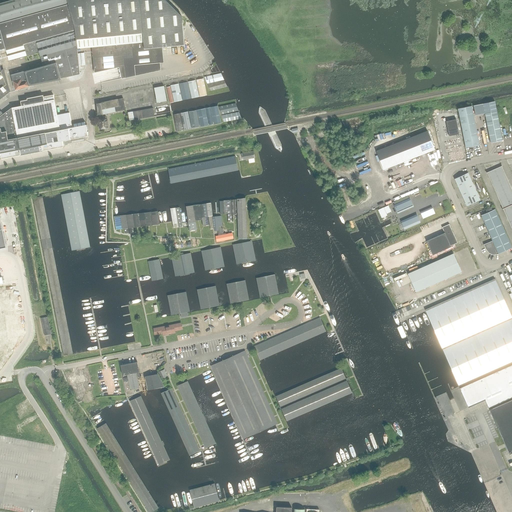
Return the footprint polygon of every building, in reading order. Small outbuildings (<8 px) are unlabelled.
[(12,75),(16,90),(29,86),(29,84),(30,84),(30,85),(32,84),(33,84),(72,76),(73,76),(72,73),(70,67),(79,65),(78,53),(78,52),(77,47),(77,46),(76,39),(91,38),(92,52),(94,73),(119,67),(121,78),(121,79),(161,70),(160,63),(155,63),(154,48),(184,45),(182,17),(165,0),(14,0),(0,4),(0,30),(5,48),(9,61),(39,52),(43,66),(12,75)] [(73,76),(80,75),(79,71),(79,65),(70,67),(72,73),(73,76)] [(0,98),(2,97),(9,92),(10,91),(4,70),(1,71),(0,67),(0,98)] [(220,73),(219,74),(204,77),(207,84),(224,80),(220,73)] [(203,78),(196,80),(200,97),(207,95),(203,78)] [(196,80),(188,82),(191,98),(199,97),(196,80)] [(208,84),(210,91),(227,87),(224,80),(208,84)] [(187,82),(180,84),(179,84),(180,87),(183,100),(191,99),(187,82)] [(174,102),(180,101),(182,101),(180,90),(179,84),(170,86),(174,102)] [(164,86),(154,88),(157,103),(167,101),(164,86)] [(16,107),(12,108),(4,114),(0,116),(0,154),(1,159),(63,147),(62,141),(85,137),(86,136),(88,136),(86,125),(72,128),(72,124),(71,124),(69,113),(57,115),(54,100),(54,97),(53,95),(43,97),(43,95),(27,98),(27,100),(20,101),(21,106),(16,107)] [(125,109),(123,98),(117,99),(99,103),(97,104),(97,108),(96,108),(97,111),(98,115),(102,114),(125,109)] [(495,101),(473,106),(475,115),(485,114),(491,143),(502,141),(495,101)] [(219,107),(221,114),(238,110),(236,104),(219,107)] [(214,124),(220,123),(221,123),(217,106),(211,107),(214,124)] [(466,149),(480,146),(472,107),(458,110),(466,149)] [(154,116),(153,108),(128,113),(129,121),(154,116)] [(200,127),(207,125),(208,125),(207,120),(207,116),(205,108),(197,110),(199,122),(200,127)] [(191,128),(198,127),(199,127),(196,110),(188,112),(191,128)] [(184,130),(190,129),(191,129),(190,124),(188,112),(181,113),(184,130)] [(239,112),(222,116),(224,121),(224,122),(241,118),(239,112)] [(176,131),(183,130),(183,129),(180,113),(173,115),(176,131)] [(104,128),(107,128),(107,119),(106,119),(106,117),(103,117),(103,119),(98,120),(98,121),(98,122),(98,123),(99,129),(104,128),(104,129),(104,128)] [(459,134),(456,119),(446,121),(449,136),(459,134)] [(427,130),(375,151),(383,171),(435,150),(427,130)] [(255,158),(253,151),(241,153),(243,161),(255,158)] [(180,181),(238,169),(235,156),(168,169),(170,183),(180,181)] [(467,206),(480,200),(468,173),(454,179),(467,206)] [(90,247),(79,191),(61,194),(72,251),(90,247)] [(73,354),(62,302),(42,196),(33,198),(64,355),(73,354)] [(408,196),(393,203),(395,205),(394,206),(398,213),(413,206),(410,199),(409,199),(408,196)] [(237,199),(238,239),(247,239),(245,198),(237,199)] [(199,204),(192,205),(195,221),(202,220),(199,204)] [(192,205),(186,206),(188,219),(188,222),(189,230),(196,229),(195,221),(192,205)] [(383,208),(378,210),(382,218),(387,215),(385,212),(386,214),(390,212),(388,206),(383,208)] [(432,208),(420,213),(423,219),(435,213),(432,208)] [(511,248),(495,209),(481,215),(498,254),(511,248)] [(157,211),(150,212),(152,225),(159,224),(157,211)] [(150,212),(138,213),(140,227),(152,225),(150,212)] [(132,228),(140,227),(138,213),(126,215),(128,228),(129,233),(129,234),(132,233),(132,228)] [(126,215),(114,217),(116,230),(124,229),(125,234),(129,233),(128,228),(126,215)] [(405,229),(420,222),(416,215),(401,222),(405,229)] [(221,216),(212,217),(213,223),(209,224),(210,230),(214,229),(214,231),(218,230),(218,234),(218,236),(226,234),(225,233),(223,234),(221,216)] [(432,255),(448,248),(451,247),(451,246),(457,243),(449,224),(442,227),(444,233),(426,241),(432,255)] [(218,236),(215,236),(216,241),(233,238),(232,233),(226,234),(218,236)] [(252,241),(239,243),(232,245),(236,264),(255,260),(252,241)] [(220,247),(210,249),(201,251),(205,270),(224,267),(220,247)] [(175,276),(180,275),(194,273),(190,253),(171,257),(175,276)] [(461,272),(453,253),(407,274),(416,292),(461,272)] [(148,262),(150,276),(152,281),(163,279),(159,259),(148,262)] [(260,298),(271,296),(278,294),(274,274),(256,278),(260,298)] [(511,317),(495,279),(425,310),(425,311),(432,326),(443,350),(453,372),(459,387),(461,392),(467,405),(468,407),(485,400),(488,406),(488,407),(511,396),(511,317)] [(230,303),(236,302),(249,300),(245,280),(226,284),(230,302),(230,303)] [(201,309),(210,307),(219,306),(215,286),(197,290),(199,302),(201,309)] [(186,292),(180,293),(167,296),(168,302),(171,315),(180,313),(181,317),(188,316),(187,312),(190,311),(188,302),(186,292)] [(47,335),(52,334),(51,329),(50,329),(48,317),(43,318),(47,335)] [(320,317),(256,345),(254,346),(260,360),(326,331),(320,317)] [(181,324),(174,325),(154,329),(155,334),(163,333),(163,335),(175,333),(174,330),(182,329),(181,324)] [(243,439),(276,424),(277,424),(245,351),(211,366),(243,439)] [(133,389),(139,388),(137,377),(136,373),(138,372),(139,372),(137,362),(121,365),(120,365),(122,375),(123,375),(126,394),(127,396),(134,394),(133,389)] [(276,396),(280,407),(345,378),(341,368),(276,396)] [(159,372),(162,378),(167,376),(164,370),(165,370),(164,370),(159,372)] [(87,381),(85,371),(78,373),(78,371),(74,372),(74,374),(69,375),(71,384),(87,381)] [(145,377),(148,390),(164,387),(158,374),(145,377)] [(180,392),(204,445),(205,448),(216,443),(188,381),(177,386),(180,392)] [(347,381),(281,409),(287,421),(352,393),(347,381)] [(180,406),(179,404),(172,389),(161,393),(180,435),(189,456),(200,451),(180,406)] [(141,396),(130,401),(159,465),(170,460),(141,396)] [(511,399),(490,410),(509,454),(511,452),(511,399)] [(152,511),(159,508),(106,423),(97,429),(148,511),(152,511)] [(189,490),(194,507),(194,508),(219,501),(214,484),(189,490)]
